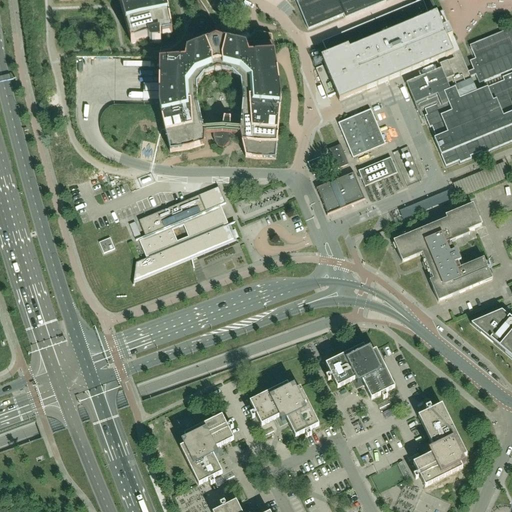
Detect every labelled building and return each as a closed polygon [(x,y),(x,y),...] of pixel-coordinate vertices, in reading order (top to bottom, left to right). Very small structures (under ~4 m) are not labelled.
[(60,0),(60,1),(81,0),(116,0),(119,2),(131,44),(148,39),(150,44),(161,44),(160,36),(172,34),(165,0),(198,0),(215,26),(216,39),(187,51),(185,60),(159,62),(159,106),(170,153),(189,150),(204,145),(205,137),(204,135),(209,134),(213,134),(213,136),(215,142),(217,147),(221,149),(224,148),(228,144),(231,138),(231,135),(231,134),(232,137),(235,136),(240,135),(242,145),(245,158),(257,160),(275,160),(279,122),(281,97),(279,86),(276,62),(272,36),(254,31),(249,39),(241,40),(223,35),(222,25),(220,14),(214,13),(205,0),(60,0)] [(296,0),(301,11),(328,0),(296,0)] [(321,58),(324,66),(336,95),(339,102),(376,87),(415,71),(452,55),(460,52),(456,42),(457,42),(457,41),(457,40),(457,39),(457,38),(456,38),(456,37),(455,37),(454,37),(453,37),(443,11),(437,14),(430,0),(422,0),(322,43),(324,47),(325,49),(327,56),(326,56),(321,58)] [(476,75),(479,84),(511,70),(511,28),(470,46),(476,59),(470,61),(474,70),(468,72),(471,78),(476,75)] [(85,64),(76,64),(76,73),(85,73),(85,64)] [(441,69),(407,84),(418,111),(435,104),(436,105),(425,110),(427,116),(425,117),(429,128),(432,127),(436,138),(434,139),(446,168),(459,162),(460,164),(471,159),(471,157),(481,153),(482,155),(511,142),(511,74),(503,78),(504,81),(479,91),(477,93),(460,100),(448,104),(444,93),(443,93),(450,90),(441,69)] [(125,117),(140,118),(140,106),(109,106),(109,116),(116,116),(116,121),(125,121),(125,117)] [(385,145),(371,110),(338,124),(353,159),(385,145)] [(145,139),(148,157),(161,155),(158,136),(145,139)] [(346,165),(338,146),(326,150),(334,170),(346,165)] [(325,171),(321,160),(320,158),(307,163),(312,176),(325,171)] [(397,174),(391,158),(358,172),(365,188),(397,174)] [(354,172),(316,189),(328,215),(365,200),(354,172)] [(455,182),(452,190),(462,193),(465,185),(455,182)] [(234,241),(228,226),(233,224),(233,223),(224,227),(223,224),(226,223),(221,210),(219,210),(218,207),(226,204),(218,187),(218,188),(139,221),(145,237),(142,238),(136,241),(143,239),(144,242),(141,243),(146,256),(148,255),(149,258),(136,264),(133,286),(134,286),(135,280),(191,257),(191,255),(193,254),(195,254),(196,256),(234,241)] [(461,262),(456,251),(453,253),(450,243),(470,235),(468,232),(481,226),(473,205),(445,217),(447,220),(394,242),(397,250),(402,263),(421,255),(432,281),(429,282),(438,303),(492,280),(484,259),(460,269),(458,263),(461,262)] [(135,223),(129,225),(136,241),(142,238),(135,223)] [(109,253),(115,250),(110,239),(104,241),(109,253)] [(104,241),(99,244),(104,255),(109,253),(104,241)] [(511,320),(501,312),(471,325),(511,359),(511,320)] [(395,389),(376,351),(372,353),(370,348),(365,350),(363,347),(326,366),(337,389),(351,382),(356,391),(364,387),(371,401),(395,389)] [(319,426),(300,389),(297,391),(294,385),(289,388),(287,384),(250,403),(261,427),(275,420),(280,428),(288,424),(295,438),(319,426)] [(467,456),(442,406),(418,417),(431,444),(423,449),(427,457),(419,461),(424,471),(418,474),(425,488),(462,469),(461,466),(466,463),(463,458),(467,456)] [(224,456),(220,447),(234,441),(222,417),(184,436),(186,439),(181,442),(183,447),(180,448),(199,486),(222,474),(215,460),(224,456)] [(424,471),(419,461),(413,464),(418,474),(424,471)] [(251,511),(252,511),(251,511),(240,511),(236,502),(215,511),(251,511)]
